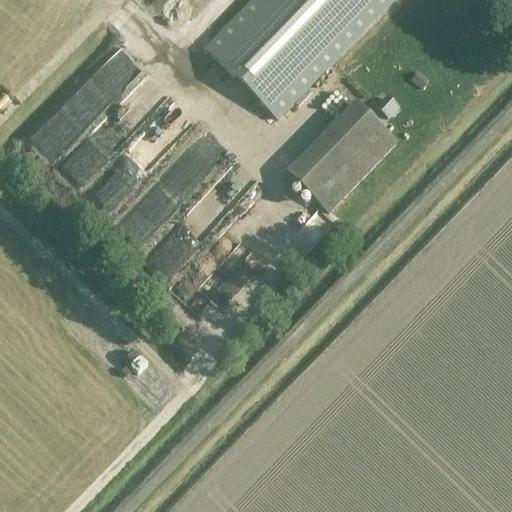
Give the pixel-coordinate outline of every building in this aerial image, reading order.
[(277,122),(395,0),(254,0),(205,52),(277,122)] [(132,78),(80,134),(85,138),(57,167),(69,178),(94,150),(104,159),(96,168),(113,183),(166,125),(156,116),(164,108),(132,78)] [(386,97),(377,108),(388,120),(399,109),(386,97)] [(329,101),(274,163),(292,179),(312,157),(314,159),(349,119),(329,101)] [(160,173),(180,191),(206,164),(186,145),(160,173)] [(219,167),(138,261),(159,279),(240,185),(219,167)] [(330,224),(317,214),(307,226),(320,236),(330,224)] [(196,286),(183,292),(193,312),(206,306),(196,286)] [(134,404),(159,385),(134,353),(109,372),(134,404)]
